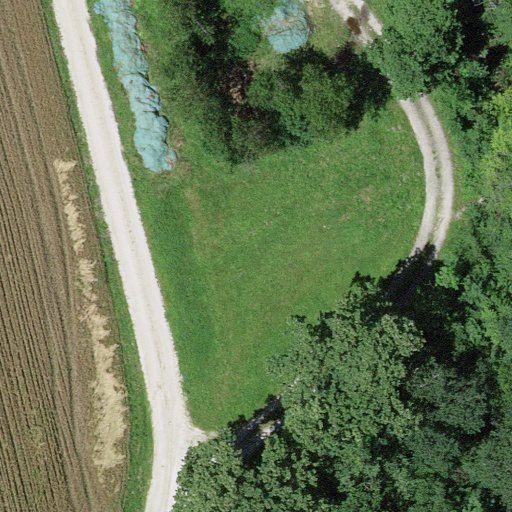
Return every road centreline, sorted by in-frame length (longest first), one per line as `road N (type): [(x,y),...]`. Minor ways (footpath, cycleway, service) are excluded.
road 1 (track): [(176,435),(264,435),(394,308),(442,204),(413,96),(348,0)]
road 2 (track): [(160,511),(176,435),(67,0)]
